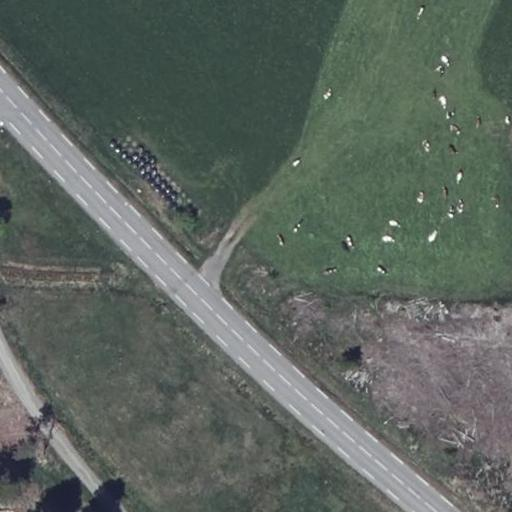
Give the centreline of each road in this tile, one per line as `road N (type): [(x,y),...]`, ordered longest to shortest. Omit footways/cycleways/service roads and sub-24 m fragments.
road 1 (secondary): [(0,91),(168,267),(436,511)]
road 2 (unclassified): [(0,350),(25,407),(119,511)]
